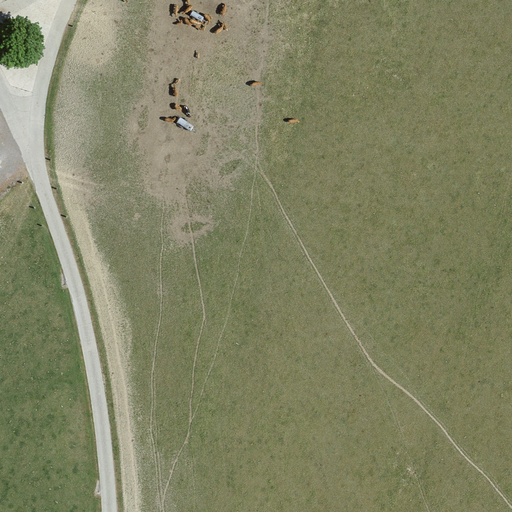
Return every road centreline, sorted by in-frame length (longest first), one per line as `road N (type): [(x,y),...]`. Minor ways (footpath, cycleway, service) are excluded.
road 1 (residential): [(0,89),(29,146),(78,303),(101,425),(105,511)]
road 2 (track): [(72,0),(29,146)]
